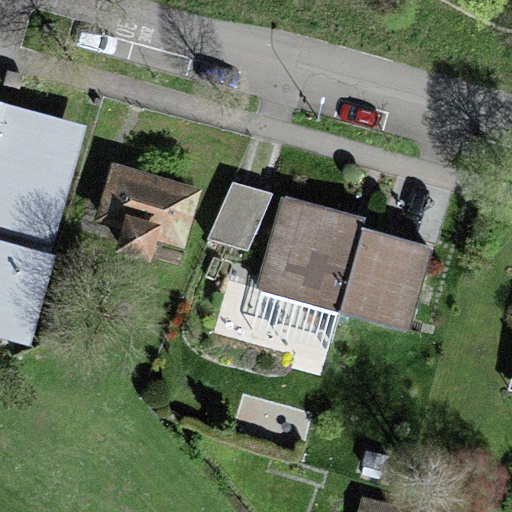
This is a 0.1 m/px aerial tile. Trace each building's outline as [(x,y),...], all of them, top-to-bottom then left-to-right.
[(88,142),(0,118),(0,340),(32,349),(88,142)] [(185,195),(113,173),(94,232),(166,254),(185,195)] [(255,203),(220,190),(195,258),(230,271),(255,203)] [(419,249),(268,205),(241,298),(391,342),(419,249)] [(511,371),(503,409),(511,411),(511,371)]
